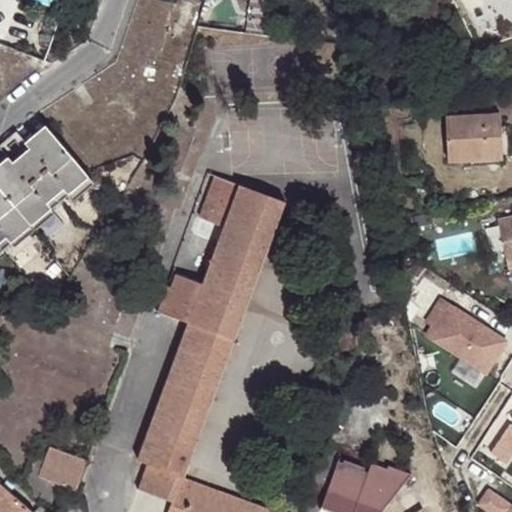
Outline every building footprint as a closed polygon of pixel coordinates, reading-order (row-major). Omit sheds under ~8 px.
[(443,108),(447,155),(499,151),(497,115),(497,104),(443,108)] [(0,237),(5,234),(8,240),(49,207),(45,200),(53,194),(63,186),(68,191),(86,176),(44,124),(24,140),(29,147),(23,151),(9,161),(5,158),(0,161),(0,237)] [(13,140),(23,151),(29,147),(24,140),(14,129),(0,141),(0,149),(1,150),(13,140)] [(220,241),(241,185),(215,176),(194,231),(220,241)] [(182,477),(185,478),(288,202),(241,185),(220,241),(215,254),(209,269),(203,284),(188,323),(138,460),(147,464),(140,480),(175,495),(182,477)] [(57,199),(68,191),(63,186),(53,194),(57,199)] [(49,207),(57,199),(53,194),(45,200),(49,207)] [(505,257),(511,255),(511,211),(494,216),(505,257)] [(0,237),(0,246),(8,240),(5,234),(0,237)] [(209,269),(215,254),(191,244),(184,260),(209,269)] [(159,312),(188,323),(203,284),(176,275),(172,287),(167,286),(159,312)] [(439,328),(452,307),(439,299),(425,320),(439,328)] [(433,337),(483,370),(502,341),(452,307),(439,328),(433,337)] [(511,426),(510,426),(494,451),(510,461),(511,457),(511,426)] [(39,478),(77,492),(88,462),(50,448),(39,478)] [(419,511),(420,511),(418,511),(378,511),(409,479),(373,465),(369,474),(339,463),(320,511),(419,511)] [(168,511),(274,511),(185,478),(182,477),(175,495),(172,502),(168,511)] [(137,488),(172,502),(175,495),(140,480),(137,488)] [(0,511),(32,511),(0,484),(0,511)] [(489,511),(507,511),(511,505),(487,488),(477,503),(489,511)]
